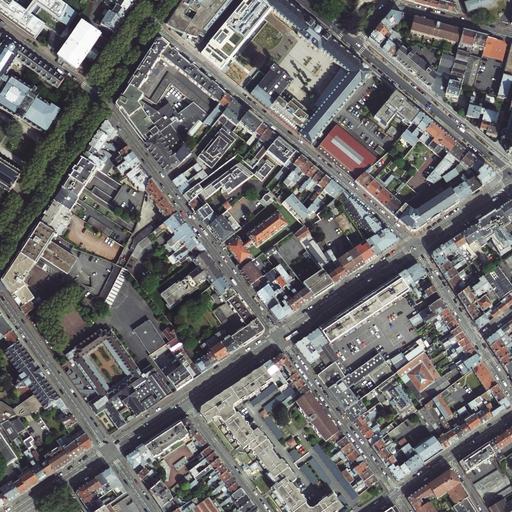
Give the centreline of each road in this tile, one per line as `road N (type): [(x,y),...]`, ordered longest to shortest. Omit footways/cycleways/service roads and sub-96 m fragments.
road 1 (residential): [(416,246),(151,23)]
road 2 (residential): [(101,98),(279,338)]
road 3 (secondary): [(511,175),(354,43)]
road 4 (residential): [(279,338),(396,494)]
road 5 (residential): [(109,451),(0,295)]
road 6 (secondary): [(0,255),(101,98)]
road 7 (residential): [(511,395),(416,246)]
road 8 (secondary): [(95,91),(0,238)]
road 9 (tertiary): [(416,246),(279,338)]
road 10 (residential): [(183,402),(266,511)]
road 11 (residential): [(511,35),(389,2)]
